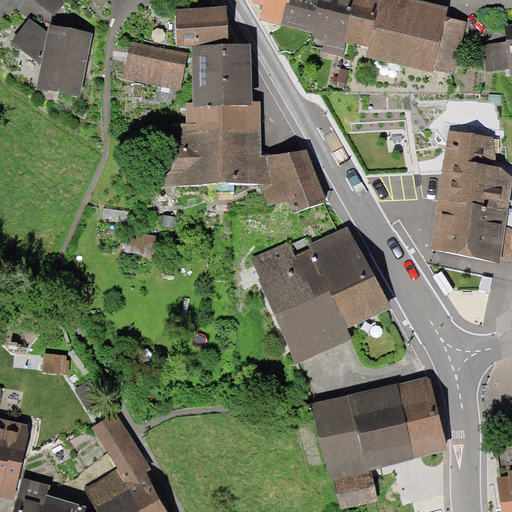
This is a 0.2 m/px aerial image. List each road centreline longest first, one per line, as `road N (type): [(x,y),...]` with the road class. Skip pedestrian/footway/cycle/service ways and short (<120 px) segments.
road 1 (tertiary): [(451,354),(231,0)]
road 2 (tertiary): [(467,511),(451,354)]
